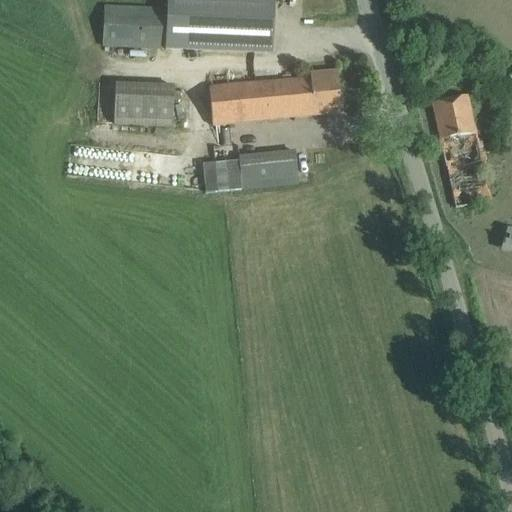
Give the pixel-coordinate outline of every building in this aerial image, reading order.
[(274,0),(166,0),(165,50),(272,55),(274,0)] [(103,45),(161,48),(162,11),(105,8),(103,45)] [(212,125),(338,112),(337,70),(306,73),(307,78),(208,87),(212,125)] [(116,84),(114,126),(172,129),(174,87),(116,84)] [(488,202),(466,97),(431,105),(455,209),(488,202)] [(297,185),(294,152),(238,157),(241,190),(297,185)] [(511,254),(511,230),(507,229),(501,251),(511,254)]
